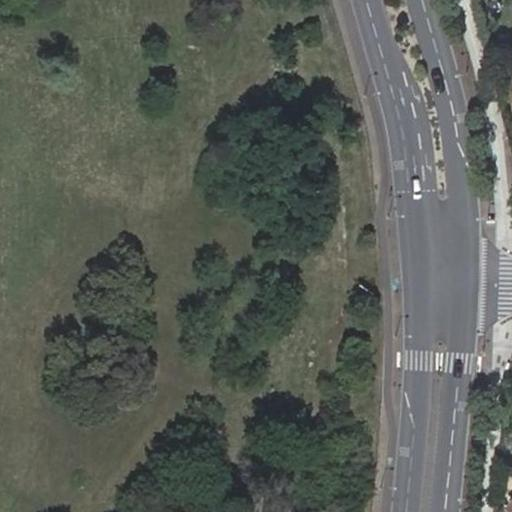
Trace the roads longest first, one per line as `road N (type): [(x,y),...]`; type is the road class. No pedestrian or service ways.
road 1 (tertiary): [(367,0),(411,182),(444,273)]
road 2 (tertiary): [(444,273),(461,190),(451,111),(421,0)]
road 3 (tertiary): [(444,273),(419,359),(405,511)]
road 4 (tertiary): [(444,511),(459,363),(444,273)]
